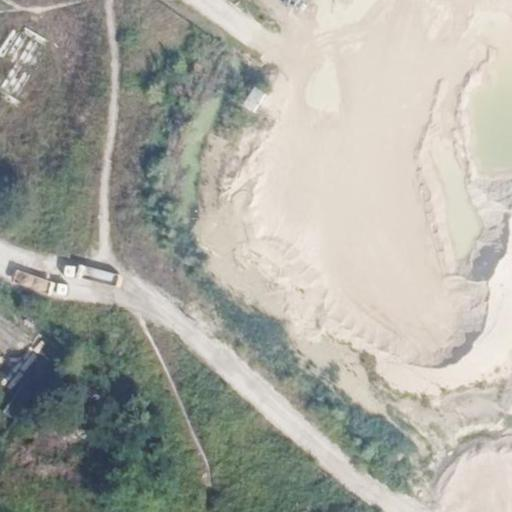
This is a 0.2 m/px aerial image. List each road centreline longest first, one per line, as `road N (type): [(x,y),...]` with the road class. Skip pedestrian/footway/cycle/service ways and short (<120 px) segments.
road 1 (track): [(195,0),(327,86),(275,195),(288,276),(346,369),(453,458),(457,511)]
road 2 (track): [(108,0),(116,87),(98,241),(160,353),(207,469),(207,511)]
